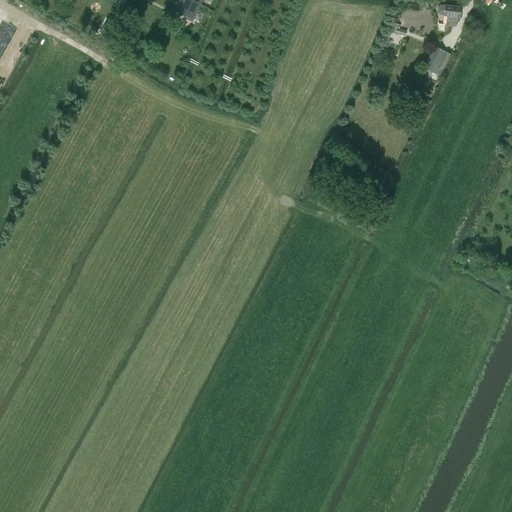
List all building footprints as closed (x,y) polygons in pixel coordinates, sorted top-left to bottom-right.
[(192,19),(201,0),(181,0),(176,11),(192,19)] [(438,5),(437,15),(443,15),(443,16),(446,16),(445,25),(455,26),(456,17),(459,18),(460,7),(444,5),(444,6),(438,5)] [(0,89),(0,90),(21,50),(31,32),(6,19),(0,29),(0,89)] [(393,23),(390,33),(405,37),(406,31),(399,29),(400,25),(393,23)] [(427,61),(424,67),(433,72),(444,51),(434,47),(427,61)]
